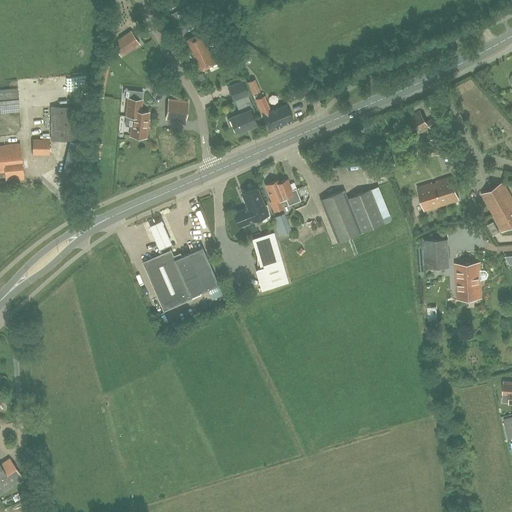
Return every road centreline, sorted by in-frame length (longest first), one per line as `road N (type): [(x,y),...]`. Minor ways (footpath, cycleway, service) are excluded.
road 1 (primary): [(213,173),(511,37)]
road 2 (unclassified): [(213,173),(196,103),(135,0)]
road 3 (primary): [(103,221),(47,250),(2,299)]
road 4 (primary): [(2,299),(103,221)]
road 5 (primary): [(103,221),(213,173)]
